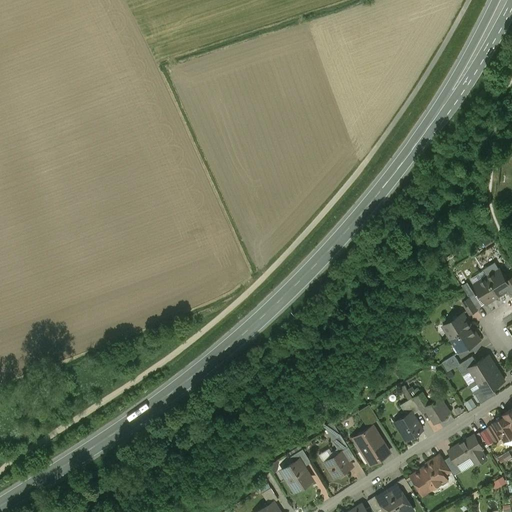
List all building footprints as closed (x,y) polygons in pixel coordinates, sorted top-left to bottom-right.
[(511,287),(500,269),(487,277),(498,294),(511,287)] [(498,294),(487,277),(475,285),(486,302),(498,294)] [(482,305),(473,290),(467,293),(470,297),(477,309),(482,305)] [(470,297),(462,302),(470,314),(477,309),(470,297)] [(463,313),(452,319),(450,319),(447,320),(446,323),(445,324),(449,329),(448,332),(452,338),(473,325),(471,322),(468,321),(463,313)] [(473,325),(452,338),(460,351),(480,339),(474,331),(475,328),(473,325)] [(454,354),(443,361),(448,370),(457,365),(460,363),(454,354)] [(460,363),(457,365),(464,375),(471,370),(469,367),(477,362),(473,355),(460,363)] [(477,362),(469,367),(471,370),(477,380),(497,367),(489,355),(477,362)] [(497,367),(477,380),(483,389),(485,392),(493,387),(505,380),(497,367)] [(485,392),(483,389),(475,394),(481,403),(496,393),(493,387),(485,392)] [(422,391),(412,397),(419,410),(421,413),(426,410),(424,406),(429,403),(422,391)] [(412,397),(400,404),(406,414),(410,411),(412,414),(419,410),(412,397)] [(429,403),(424,406),(426,410),(434,422),(449,412),(440,397),(429,403)] [(378,419),(368,403),(359,409),(369,424),(378,419)] [(511,408),(501,415),(502,417),(493,422),(494,423),(502,437),(505,441),(508,438),(511,439),(511,408)] [(406,414),(400,418),(402,420),(401,422),(396,425),(400,431),(401,432),(406,439),(422,429),(412,414),(410,411),(406,414)] [(502,437),(494,423),(487,428),(495,441),(502,437)] [(372,424),(353,436),(369,462),(388,450),(372,424)] [(348,447),(340,434),(332,438),(337,447),(340,445),(343,450),(348,447)] [(474,434),(449,450),(452,455),(458,464),(471,455),(476,463),(486,457),(481,449),(483,448),(474,434)] [(302,448),(291,455),(295,461),(300,458),(304,465),(310,461),(302,448)] [(334,457),(324,463),(329,471),(333,469),(337,475),(351,466),(341,450),(333,455),(334,457)] [(502,461),(511,456),(511,455),(510,451),(499,456),(502,461)] [(444,460),(441,455),(435,459),(444,474),(451,470),(444,460)] [(458,464),(452,455),(444,460),(451,470),(454,475),(462,470),(458,464)] [(295,461),(281,470),(293,489),(310,479),(310,478),(308,480),(304,474),(308,471),(304,465),(300,458),(295,461)] [(433,459),(427,463),(427,465),(410,475),(422,494),(440,483),(441,486),(443,486),(448,483),(448,482),(447,479),(444,474),(435,459),(434,459),(433,459)] [(498,487),(507,481),(504,476),(495,481),(498,487)] [(412,489),(404,477),(395,483),(396,484),(397,484),(403,494),(412,489)] [(403,494),(397,484),(396,484),(387,490),(400,511),(404,511),(411,508),(403,494)] [(271,487),(262,492),(268,504),(272,502),(278,499),(271,487)] [(400,511),(387,490),(377,496),(383,507),(386,511),(400,511)] [(376,494),(367,500),(371,505),(375,511),(383,507),(377,496),(376,494)] [(268,504),(254,511),(278,511),(272,502),(268,504)]
